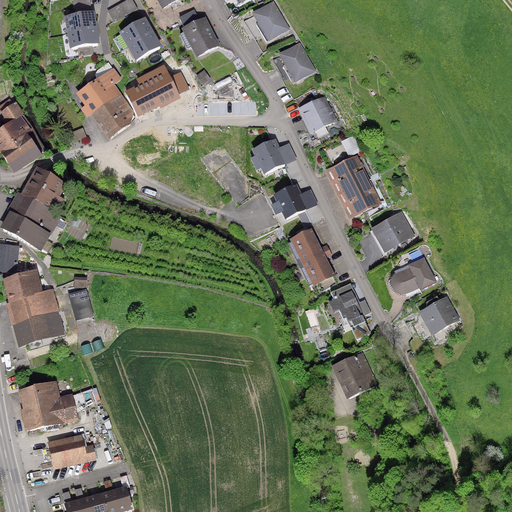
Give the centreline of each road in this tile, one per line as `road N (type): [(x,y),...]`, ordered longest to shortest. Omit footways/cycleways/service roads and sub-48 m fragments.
road 1 (residential): [(285,120),(444,433)]
road 2 (residential): [(285,120),(159,121),(113,147),(0,179)]
road 3 (residential): [(210,0),(285,120)]
